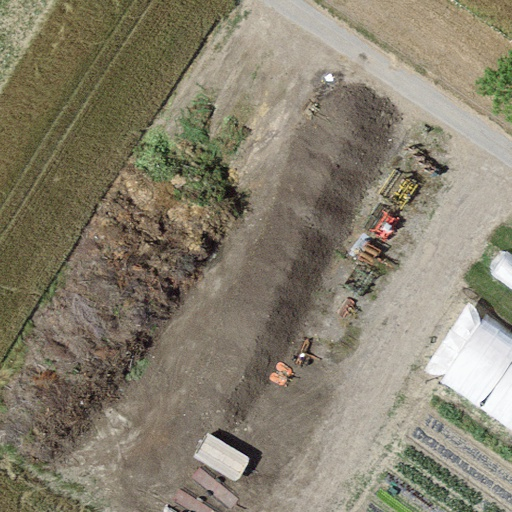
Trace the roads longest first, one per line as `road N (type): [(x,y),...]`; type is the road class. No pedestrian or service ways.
road 1 (track): [(511,151),(291,511)]
road 2 (unclassified): [(284,0),(511,152)]
